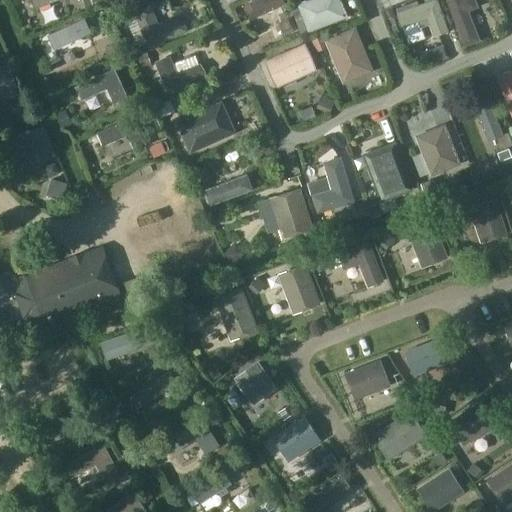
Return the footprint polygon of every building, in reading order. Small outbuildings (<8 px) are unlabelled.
[(58,0),(32,0),(36,8),(58,0)] [(284,0),(252,0),(243,4),(251,19),(286,3),(284,0)] [(339,0),(312,0),(297,6),(308,34),(347,20),(339,0)] [(396,0),(377,0),(379,10),(397,8),(396,0)] [(449,32),(437,0),(435,0),(399,13),(404,27),(428,18),(435,37),(449,32)] [(474,0),(445,0),(464,47),(479,41),(468,11),(477,8),(474,0)] [(188,32),(180,16),(159,25),(151,6),(131,15),(147,51),(188,32)] [(372,71),(355,30),(328,41),(345,82),(372,71)] [(397,36),(404,59),(421,53),(414,31),(397,36)] [(316,70),(304,44),(267,61),(279,87),(316,70)] [(155,63),(168,96),(209,79),(202,63),(177,73),(171,57),(155,63)] [(0,89),(4,100),(20,95),(9,64),(0,67),(0,89)] [(127,98),(114,69),(74,87),(81,101),(106,89),(113,103),(127,98)] [(511,71),(498,77),(511,115),(511,71)] [(191,155),(237,134),(222,101),(176,123),(191,155)] [(99,120),(108,118),(105,106),(80,113),(84,128),(100,124),(99,120)] [(135,116),(97,133),(103,146),(128,135),(134,151),(148,145),(135,116)] [(446,124),(415,135),(431,176),(461,167),(446,124)] [(42,127),(2,143),(8,157),(34,146),(41,161),(55,156),(42,127)] [(374,178),(382,201),(412,189),(395,144),(365,155),(371,170),(364,173),(367,180),(374,178)] [(314,196),(319,212),(354,201),(341,159),(326,163),(334,191),(314,196)] [(252,191),(246,175),(204,191),(210,207),(252,191)] [(152,185),(156,195),(168,190),(171,197),(178,194),(172,177),(152,185)] [(269,199),(283,240),(315,229),(300,188),(269,199)] [(495,199),(470,207),(481,242),(506,234),(495,199)] [(382,210),(379,202),(367,207),(370,214),(382,210)] [(353,217),(331,223),(334,233),(356,226),(353,217)] [(409,233),(422,267),(446,257),(433,223),(409,233)] [(360,266),(369,288),(386,281),(369,241),(338,254),(345,272),(360,266)] [(121,298),(102,246),(24,274),(14,294),(23,317),(45,326),(121,298)] [(280,275),(294,313),(318,303),(304,265),(280,275)] [(215,298),(232,341),(260,331),(243,287),(215,298)] [(511,348),(511,322),(503,326),(511,348)] [(147,326),(99,343),(106,360),(154,343),(147,326)] [(440,339),(404,354),(413,376),(449,362),(440,339)] [(147,354),(101,366),(105,381),(151,369),(147,354)] [(379,360),(344,373),(354,400),(390,387),(379,360)] [(275,390),(258,364),(235,379),(253,405),(275,390)] [(75,433),(88,427),(74,399),(36,418),(42,431),(67,418),(75,433)] [(464,446),(495,424),(479,401),(447,423),(464,446)] [(410,411),(372,436),(388,461),(426,436),(410,411)] [(305,415),(274,437),(290,461),(322,439),(305,415)] [(169,458),(207,433),(198,419),(160,445),(169,458)] [(104,479),(118,472),(103,444),(64,465),(71,478),(96,465),(104,479)] [(511,464),(487,481),(502,504),(511,497),(511,464)] [(430,511),(432,511),(463,492),(448,469),(416,489),(430,511)] [(344,477),(303,505),(307,511),(328,511),(326,509),(353,490),(344,477)] [(146,511),(134,492),(102,511),(146,511)] [(216,511),(223,500),(209,493),(199,511),(216,511)]
